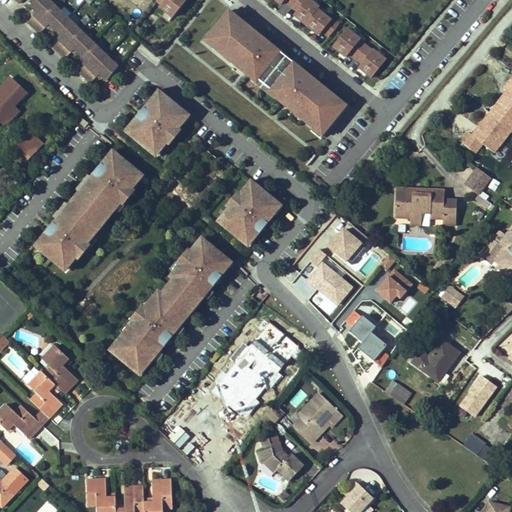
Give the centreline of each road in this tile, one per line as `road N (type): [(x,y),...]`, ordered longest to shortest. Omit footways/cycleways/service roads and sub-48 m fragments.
road 1 (residential): [(170,455),(113,395),(86,396),(67,415),(68,443),(91,457)]
road 2 (residential): [(387,112),(243,0)]
road 3 (unknown): [(169,399),(272,287)]
road 4 (residential): [(483,0),(387,112)]
road 5 (residential): [(0,17),(103,119)]
road 6 (residential): [(372,427),(287,511)]
